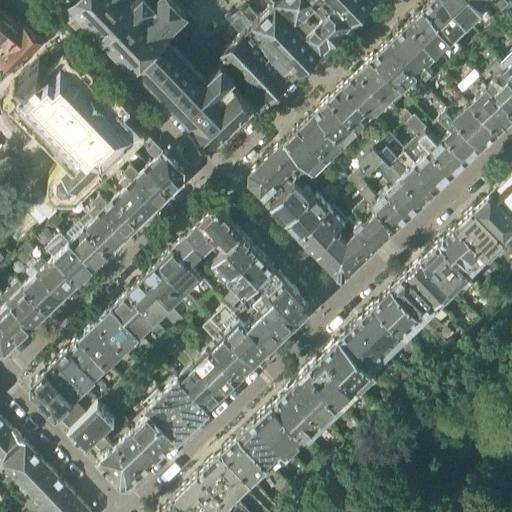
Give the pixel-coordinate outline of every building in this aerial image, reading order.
[(75,0),(140,68),(173,37),(194,18),(185,9),(186,8),(178,0),(75,0)] [(221,50),(225,54),(250,80),(243,87),(255,100),(259,105),(267,97),(267,98),(291,75),(298,68),(299,68),(321,46),(276,0),(272,0),(258,14),(249,4),(230,22),(240,32),(221,50)] [(276,0),(321,46),(322,46),(321,46),(329,38),(330,38),(343,26),(342,25),(350,18),(351,18),(367,2),(365,0),(276,0)] [(448,0),(427,0),(423,4),(453,35),(468,21),(448,0)] [(476,0),(448,0),(468,21),(476,13),(483,21),(490,14),(481,5),(476,0)] [(476,0),(481,5),(486,0),(497,0),(506,9),(511,3),(511,2),(510,0),(476,0)] [(423,4),(408,19),(437,49),(445,41),(454,51),(461,44),(453,35),(423,4)] [(0,48),(23,21),(19,25),(12,19),(12,16),(5,11),(2,11),(1,10),(0,11),(0,48)] [(408,19),(387,39),(416,69),(425,79),(432,72),(423,62),(437,49),(408,19)] [(23,21),(0,48),(0,64),(10,73),(16,67),(16,66),(44,39),(34,31),(34,28),(27,22),(25,23),(23,21)] [(173,37),(140,68),(211,142),(255,100),(243,87),(250,80),(225,54),(207,72),(173,37)] [(387,39),(372,53),(406,88),(410,93),(417,86),(408,77),(416,69),(387,39)] [(357,67),(387,98),(391,102),(406,88),(372,53),(357,67)] [(91,84),(89,82),(61,54),(49,66),(40,57),(16,80),(22,86),(25,89),(23,91),(22,89),(19,91),(21,93),(20,94),(75,150),(59,166),(61,167),(56,172),(54,171),(53,172),(55,173),(55,180),(53,181),(53,182),(56,182),(60,186),(59,188),(61,189),(62,186),(68,186),(69,188),(71,188),(70,186),(75,181),(76,183),(96,164),(97,164),(98,163),(98,162),(99,160),(101,162),(135,130),(105,99),(106,99),(91,84)] [(497,55),(479,72),(511,106),(511,71),(504,63),(497,55)] [(357,67),(342,81),(372,112),(387,98),(357,67)] [(462,89),(468,96),(497,127),(511,113),(511,106),(479,72),(462,89)] [(22,86),(16,80),(16,79),(0,94),(0,97),(6,103),(22,86)] [(342,81),(327,97),(356,127),(372,112),(342,81)] [(468,96),(452,112),(481,143),(497,127),(468,96)] [(327,97),(312,111),(341,141),(356,127),(327,97)] [(442,132),(466,157),(481,143),(452,112),(446,106),(438,114),(449,126),(442,132)] [(400,114),(418,133),(453,169),(466,157),(442,132),(436,138),(425,127),(426,126),(413,112),(411,114),(406,108),(400,114)] [(312,111),(298,124),(327,155),(341,141),(312,111)] [(298,124),(283,139),(310,166),(312,169),(327,155),(298,124)] [(384,126),(369,140),(424,197),(438,183),(404,147),(384,126)] [(418,133),(404,147),(438,183),(453,169),(418,133)] [(283,139),(270,151),(290,171),(297,165),(304,172),(310,166),(283,139)] [(155,157),(147,165),(172,190),(182,180),(183,180),(183,170),(154,140),(147,148),(155,157)] [(379,181),(385,187),(408,212),(424,197),(369,140),(354,154),(371,172),(379,165),(393,179),(388,183),(383,177),(379,181)] [(270,151),(258,163),(284,190),(291,184),(284,177),(290,171),(270,151)] [(113,159),(109,162),(121,174),(123,171),(124,171),(113,159)] [(249,181),(270,203),(284,190),(258,163),(249,171),(248,181),(249,181)] [(124,171),(123,171),(156,205),(172,190),(147,165),(140,172),(132,164),(124,171)] [(359,190),(361,192),(393,226),(408,212),(385,187),(377,194),(362,178),(365,175),(358,167),(347,177),(359,190)] [(511,168),(490,190),(511,213),(511,168)] [(125,186),(116,194),(140,220),(156,205),(123,171),(121,174),(124,177),(120,181),(125,186)] [(285,219),(310,195),(302,188),(295,180),(291,184),(284,190),(270,203),(280,213),(279,213),(285,219)] [(300,235),(300,234),(330,204),(322,195),(316,190),(310,195),(285,219),(299,234),(300,235)] [(359,216),(353,222),(358,228),(347,240),(363,256),(393,226),(361,192),(359,190),(349,198),(354,204),(351,207),(359,216)] [(472,206),(504,239),(511,247),(511,213),(490,190),(472,206)] [(99,193),(92,200),(125,235),(140,220),(116,194),(108,202),(99,193)] [(125,235),(92,200),(89,203),(93,207),(80,219),(110,249),(125,235)] [(300,234),(314,249),(345,219),(330,204),(300,234)] [(455,223),(486,255),(504,239),(472,206),(455,223)] [(210,208),(197,220),(217,241),(224,248),(241,231),(220,209),(220,208),(210,208)] [(57,212),(50,219),(56,225),(63,218),(57,212)] [(348,216),(345,219),(314,249),(327,263),(328,264),(336,272),(346,272),(363,256),(347,240),(358,228),(353,222),(348,216)] [(53,254),(78,280),(94,264),(65,233),(56,225),(50,219),(44,225),(51,233),(50,234),(62,246),(53,254)] [(80,219),(65,233),(94,264),(110,249),(80,219)] [(197,220),(185,232),(212,259),(217,254),(210,247),(217,241),(197,220)] [(467,271),(468,270),(475,263),(478,266),(488,256),(486,255),(455,223),(444,233),(438,238),(439,239),(437,240),(467,271)] [(227,275),(257,247),(250,240),(241,231),(224,248),(217,254),(212,259),(227,275)] [(185,232),(172,245),(192,265),(198,259),(205,266),(212,259),(185,232)] [(3,241),(12,250),(18,244),(9,235),(3,241)] [(420,256),(449,286),(450,287),(451,287),(458,294),(475,278),(468,270),(467,271),(437,240),(420,256)] [(26,242),(18,249),(63,294),(78,280),(53,254),(45,262),(40,257),(36,261),(29,253),(33,249),(26,242)] [(172,245),(157,259),(185,288),(200,274),(192,265),(172,245)] [(223,298),(226,301),(230,306),(259,279),(273,264),(266,256),(266,257),(257,247),(227,275),(237,285),(223,298)] [(63,294),(18,249),(14,253),(23,262),(27,263),(30,266),(26,270),(31,275),(23,283),(47,309),(63,294)] [(406,270),(435,300),(449,286),(420,256),(406,270)] [(157,259),(141,274),(169,303),(178,295),(192,310),(199,303),(185,288),(157,259)] [(273,264),(259,279),(269,290),(297,319),(298,318),(307,309),(308,309),(308,299),(307,299),(273,264)] [(390,286),(419,314),(426,322),(426,321),(433,329),(440,322),(438,320),(446,312),(435,300),(406,270),(390,286)] [(141,274),(126,289),(154,318),(162,310),(176,325),(183,318),(169,303),(141,274)] [(18,278),(3,292),(33,323),(47,309),(23,283),(18,278)] [(373,301),(402,331),(419,314),(390,286),(380,294),(373,300),(373,301)] [(126,289),(112,302),(140,331),(148,324),(162,339),(169,333),(164,328),(154,318),(126,289)] [(255,303),(283,332),(294,322),(297,319),(269,290),(255,303)] [(0,295),(0,323),(15,339),(33,323),(3,292),(0,295)] [(233,308),(268,346),(283,332),(255,303),(253,301),(248,306),(242,300),(233,308)] [(226,301),(211,316),(247,353),(254,360),(268,346),(233,308),(230,306),(226,301)] [(356,318),(385,347),(390,352),(396,346),(391,341),(402,331),(373,301),(363,311),(362,311),(356,317),(356,318)] [(95,318),(124,347),(125,349),(127,350),(143,334),(140,331),(112,302),(95,318)] [(215,335),(207,343),(238,375),(254,360),(247,353),(211,316),(204,323),(215,335)] [(80,334),(107,363),(109,364),(125,349),(124,347),(95,318),(79,333),(80,334)] [(339,335),(368,363),(379,353),(385,347),(356,318),(345,328),(338,334),(339,335)] [(15,339),(0,323),(0,350),(5,350),(15,339)] [(80,334),(68,345),(76,353),(96,374),(107,363),(80,334)] [(322,351),(358,388),(375,372),(368,363),(339,335),(322,351)] [(187,338),(181,344),(224,389),(238,375),(207,343),(199,350),(187,338)] [(185,364),(177,371),(208,404),(224,389),(181,344),(173,351),(185,364)] [(57,356),(56,356),(84,385),(90,379),(96,374),(76,353),(68,345),(56,356),(57,356)] [(305,366),(341,404),(358,388),(322,351),(316,356),(316,355),(305,366)] [(45,367),(44,367),(73,396),(84,385),(56,356),(45,367)] [(121,375),(127,382),(143,368),(136,361),(121,375)] [(289,383),(324,420),(341,404),(305,366),(295,376),(295,377),(289,383)] [(32,389),(69,428),(86,411),(73,396),(44,367),(32,379),(32,389)] [(177,371),(161,387),(192,420),(208,404),(177,371)] [(272,398),(303,431),(307,436),(324,420),(289,383),(272,398)] [(145,402),(149,407),(176,435),(192,420),(161,387),(145,402)] [(254,415),(285,448),(303,431),(272,398),(255,415),(254,415)] [(69,428),(86,445),(103,428),(114,418),(97,400),(86,411),(69,428)] [(149,407),(132,422),(159,451),(176,435),(149,407)] [(238,432),(267,462),(276,453),(281,458),(289,451),(285,448),(254,415),(248,421),(249,421),(238,432)] [(0,438),(13,427),(2,416),(0,417),(0,438)] [(132,422),(114,439),(141,467),(159,451),(132,422)] [(13,427),(0,438),(0,458),(23,437),(13,426),(13,427)] [(103,428),(86,445),(119,479),(119,480),(129,480),(129,479),(141,467),(114,439),(103,428)] [(218,450),(247,481),(250,478),(267,462),(238,432),(221,447),(218,450)] [(23,437),(0,458),(0,460),(2,462),(0,463),(0,467),(1,469),(5,465),(12,474),(36,451),(25,439),(23,437)] [(197,470),(227,501),(237,511),(250,511),(233,494),(243,484),(246,482),(247,481),(218,450),(217,451),(197,470)] [(36,451),(12,474),(22,484),(19,487),(22,490),(49,464),(36,451)] [(336,452),(329,459),(347,479),(354,472),(336,452)] [(311,475),(321,466),(315,459),(305,468),(311,475)] [(49,464),(22,490),(25,493),(28,490),(36,499),(60,476),(49,464)] [(172,494),(189,511),(214,511),(219,509),(220,511),(224,507),(222,505),(227,501),(197,470),(172,494)] [(60,476),(36,499),(33,502),(36,505),(39,502),(48,511),(53,509),(60,502),(73,489),(60,476)] [(73,489),(60,502),(69,511),(90,511),(91,508),(73,490),(73,489)] [(152,511),(189,511),(172,494),(159,506),(152,511)] [(53,509),(48,511),(69,511),(60,502),(53,509)]
